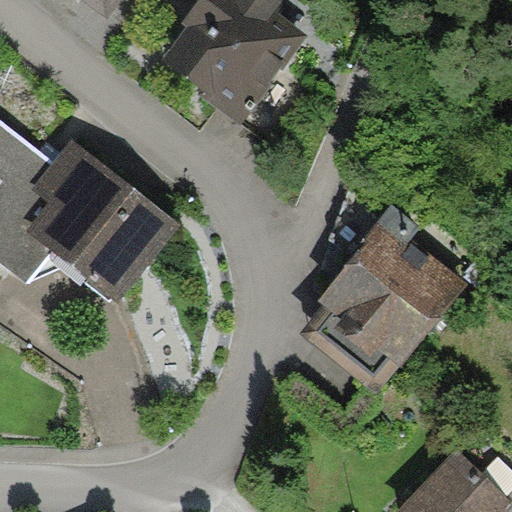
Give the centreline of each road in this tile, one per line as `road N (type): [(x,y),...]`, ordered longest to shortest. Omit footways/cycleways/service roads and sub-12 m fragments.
road 1 (residential): [(0,6),(209,175),(268,266),(274,312),(265,358),(230,431),(189,469)]
road 2 (residential): [(0,487),(124,490),(159,485),(189,469)]
